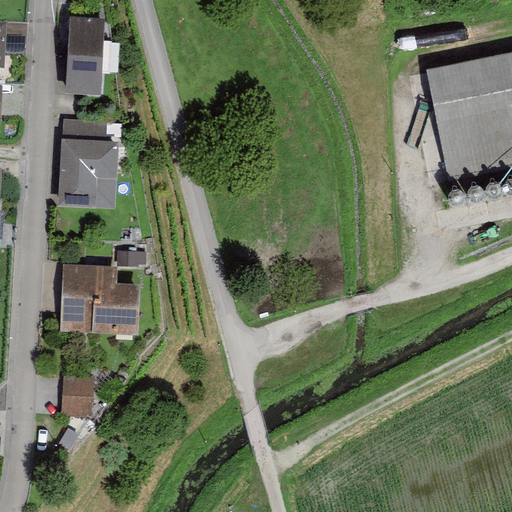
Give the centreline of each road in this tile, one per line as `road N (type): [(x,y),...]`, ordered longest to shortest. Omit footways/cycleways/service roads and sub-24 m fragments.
road 1 (unclassified): [(140,0),(277,511)]
road 2 (unclassified): [(44,0),(22,467),(10,511)]
road 3 (track): [(264,465),(511,343)]
